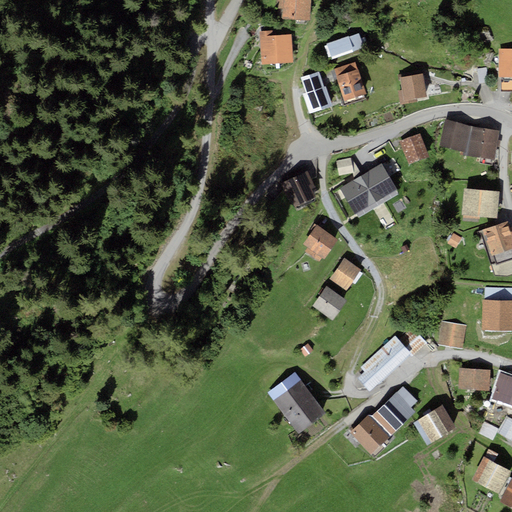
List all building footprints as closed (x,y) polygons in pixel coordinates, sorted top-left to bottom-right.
[(311,0),(283,0),(282,19),(310,21),(311,0)] [(273,31),(260,31),(263,64),(294,62),(292,34),(273,35),(273,31)] [(348,36),(327,44),(332,57),(352,50),(353,52),(365,47),(360,34),(348,38),(348,36)] [(511,49),(499,49),(499,77),(501,77),(501,91),(511,91),(511,49)] [(356,62),(334,68),(344,101),(366,94),(356,62)] [(319,71),(302,77),(307,92),(303,94),(310,114),(333,106),(326,87),(325,87),(319,71)] [(424,74),(400,78),(404,98),(399,99),(400,105),(417,102),(417,98),(428,96),(424,74)] [(472,126),(445,119),(439,145),(464,152),(472,126)] [(500,131),(473,126),(468,155),(495,160),(500,131)] [(421,133),(400,141),(409,165),(430,157),(421,133)] [(353,173),(351,159),(336,161),(339,175),(353,173)] [(362,175),(351,159),(353,173),(354,180),(362,175)] [(399,194),(382,163),(362,175),(354,180),(340,188),(358,218),(399,194)] [(307,171),(281,183),(288,200),(291,199),(295,207),(316,197),(312,188),(315,187),(307,171)] [(499,191),(464,188),(462,215),(497,218),(499,191)] [(511,231),(508,221),(483,230),(492,256),(493,255),(496,264),(491,266),(495,277),(507,277),(511,275),(511,231)] [(339,239),(317,223),(302,244),(307,247),(304,251),(319,261),(322,256),(325,258),(339,239)] [(361,270),(344,259),(330,279),(346,290),(361,270)] [(346,300),(326,286),(312,306),(333,320),(346,300)] [(511,287),(485,287),(485,299),(511,299),(511,287)] [(511,299),(485,299),(483,299),(483,330),(511,330),(511,299)] [(466,326),(442,322),(438,344),(463,348),(466,326)] [(364,372),(357,378),(370,391),(409,354),(412,357),(427,342),(412,326),(398,338),(395,335),(360,367),(364,372)] [(308,344),(300,350),(305,357),(313,350),(308,344)] [(490,370),(459,368),(458,389),(489,391),(490,370)] [(295,372),(267,393),(299,434),(326,413),(295,372)] [(511,378),(500,374),(491,398),(511,405),(511,378)] [(403,386),(376,412),(395,432),(416,412),(412,407),(418,401),(403,386)] [(442,405),(413,423),(427,445),(456,427),(442,405)] [(395,432),(376,412),(372,415),(369,415),(389,437),(395,432)] [(369,415),(350,432),(371,454),(389,437),(369,415)] [(511,437),(511,423),(505,420),(497,435),(510,442),(511,437)] [(496,430),(485,424),(478,436),(489,442),(496,430)] [(485,457),(484,456),(472,480),(500,495),(511,471),(494,462),(498,454),(489,450),(485,457)] [(511,478),(500,501),(511,508),(511,478)]
